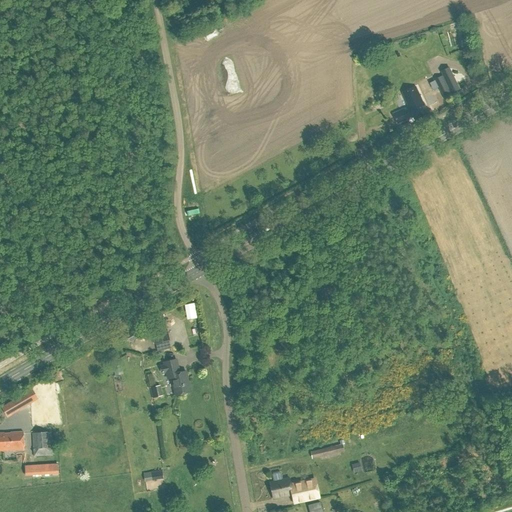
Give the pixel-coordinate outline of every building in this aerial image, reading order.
[(460,90),(449,68),(440,72),(451,94),(460,90)] [(412,117),(414,120),(428,114),(419,95),(415,87),(401,93),(405,101),(406,101),(409,107),(393,114),(397,124),(412,117)] [(164,320),(148,324),(154,345),(169,341),(164,320)] [(171,378),(175,395),(190,391),(186,371),(179,373),(176,360),(164,363),(168,379),(171,378)] [(32,401),(27,393),(10,403),(15,411),(32,401)] [(0,450),(24,449),(23,432),(11,432),(11,434),(4,435),(4,433),(0,433),(0,450)] [(51,432),(31,433),(33,457),(53,456),(51,432)] [(31,466),(32,475),(58,474),(58,464),(31,466)] [(144,474),(145,481),(160,479),(163,478),(162,471),(144,474)] [(291,495),(292,504),(318,498),(314,480),(291,485),(289,478),(270,483),(273,499),(291,495)] [(322,511),(320,502),(308,506),(309,511),(322,511)]
